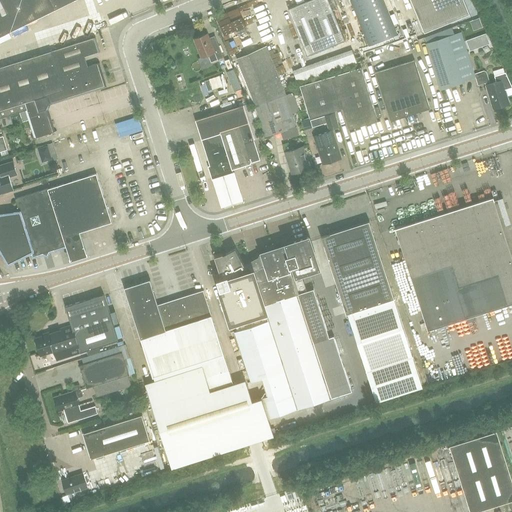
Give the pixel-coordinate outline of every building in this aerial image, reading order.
[(0,0),(0,36),(73,0),(0,0)] [(306,0),(288,8),(307,55),(345,40),(331,7),(336,6),(333,0),(306,0)] [(397,34),(382,0),(360,0),(352,4),(369,46),(397,34)] [(469,13),(467,8),(463,0),(410,0),(424,32),(469,13)] [(211,62),(224,57),(218,44),(213,46),(208,33),(195,38),(203,57),(208,54),(211,62)] [(440,88),(463,81),(463,80),(475,76),(466,49),(454,53),(449,35),(426,43),(440,88)] [(51,102),(104,85),(97,63),(85,67),(82,57),(100,51),(95,37),(0,66),(0,117),(27,109),(36,137),(53,132),(46,110),(51,102)] [(283,138),(298,134),(286,95),(267,46),(237,58),(256,104),(265,135),(281,130),(283,138)] [(391,120),(429,108),(414,59),(375,71),(391,120)] [(348,129),(377,120),(361,66),(300,85),(310,117),(342,108),(348,129)] [(510,103),(506,89),(511,87),(511,86),(505,72),(494,76),(496,81),(485,85),(493,109),(510,103)] [(221,73),(210,76),(212,87),(224,84),(221,73)] [(260,158),(248,121),(243,104),(195,120),(213,177),(233,171),(232,168),(251,162),(250,161),(260,158)] [(338,126),(334,112),(318,117),(320,124),(327,122),(329,129),(338,126)] [(312,127),(310,120),(309,118),(301,121),(304,130),(312,127)] [(325,162),(341,157),(332,130),(314,136),(320,155),(322,154),(325,162)] [(52,158),(47,145),(39,147),(43,161),(52,158)] [(292,172),(309,167),(302,146),(285,152),(292,172)] [(9,177),(17,175),(12,161),(0,164),(0,172),(0,174),(0,192),(1,192),(2,193),(12,189),(9,177)] [(81,238),(79,232),(112,221),(96,173),(48,188),(15,198),(18,206),(18,212),(0,214),(0,247),(8,262),(31,251),(33,255),(42,253),(42,252),(44,247),(49,250),(66,245),(66,244),(70,237),(75,239),(81,238)] [(236,176),(212,183),(221,212),(245,205),(236,176)] [(428,330),(511,303),(511,258),(493,198),(397,228),(428,330)] [(423,386),(394,298),(369,220),(321,235),(346,313),(348,312),(377,401),(423,386)] [(222,253),(214,256),(220,275),(222,275),(222,277),(216,279),(220,290),(221,290),(231,322),(234,321),(265,311),(268,321),(237,331),(235,331),(251,382),(262,378),(266,390),(268,395),(261,397),(262,400),(268,418),(332,397),(352,391),(334,336),(330,337),(314,289),(299,294),(293,275),(319,267),(309,237),(288,244),(289,248),(285,250),(283,246),(252,256),(253,260),(245,264),(235,248),(223,254),(222,253)] [(179,278),(167,280),(169,293),(181,291),(179,278)] [(150,279),(124,287),(153,377),(224,354),(203,290),(158,304),(150,279)] [(36,346),(38,347),(40,354),(54,350),(57,359),(118,340),(103,294),(65,306),(71,325),(48,333),(48,335),(35,339),(36,340),(35,342),(36,346)] [(86,388),(129,375),(122,352),(79,365),(86,388)] [(233,382),(224,357),(182,371),(144,382),(152,408),(233,382)] [(79,404),(76,397),(83,395),(79,384),(71,386),(72,391),(54,397),(59,410),(64,409),(68,422),(76,419),(77,419),(97,413),(94,405),(80,410),(78,404),(79,404)] [(92,458),(150,440),(142,414),(84,432),(92,458)] [(470,511),(471,511),(511,499),(511,479),(496,431),(450,445),(470,511)] [(67,493),(87,486),(83,473),(63,480),(67,493)] [(251,511),(255,511),(261,510),(257,501),(248,505),(251,511)]
